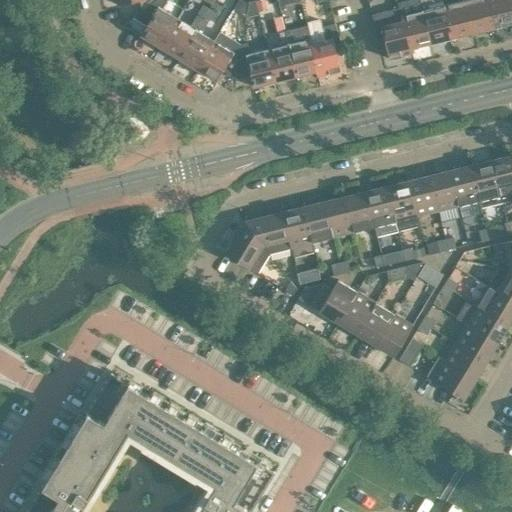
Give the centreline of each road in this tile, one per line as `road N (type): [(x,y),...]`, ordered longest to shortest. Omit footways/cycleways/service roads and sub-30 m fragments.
road 1 (residential): [(511,132),(230,204),(193,270),(470,436)]
road 2 (tertiary): [(0,233),(72,195),(388,119)]
road 3 (residential): [(378,79),(229,120),(104,49),(90,0)]
road 4 (residential): [(378,79),(511,46)]
road 5 (tertiary): [(388,119),(511,88)]
